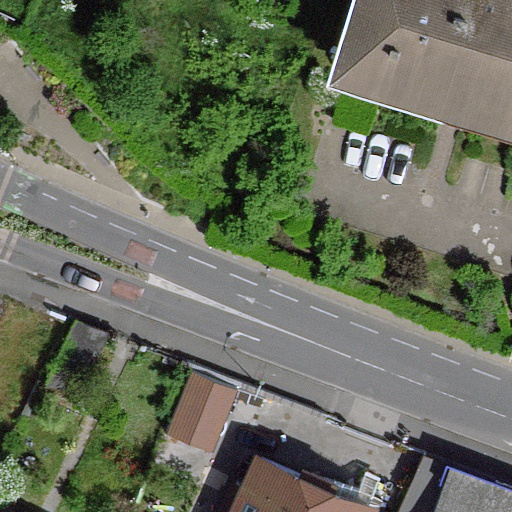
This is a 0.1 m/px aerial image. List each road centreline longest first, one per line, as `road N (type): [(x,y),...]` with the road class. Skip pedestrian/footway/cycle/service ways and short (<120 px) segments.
road 1 (tertiary): [(292,335),(0,188)]
road 2 (tertiary): [(292,335),(145,294),(0,239)]
road 3 (tertiary): [(511,416),(292,335)]
